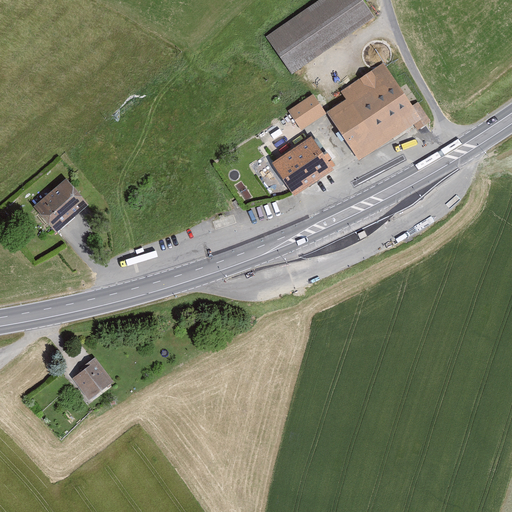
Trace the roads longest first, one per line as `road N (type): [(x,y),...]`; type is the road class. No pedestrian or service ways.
road 1 (primary): [(461,151),(262,250),(43,314)]
road 2 (unclassified): [(387,0),(405,54),(461,151)]
